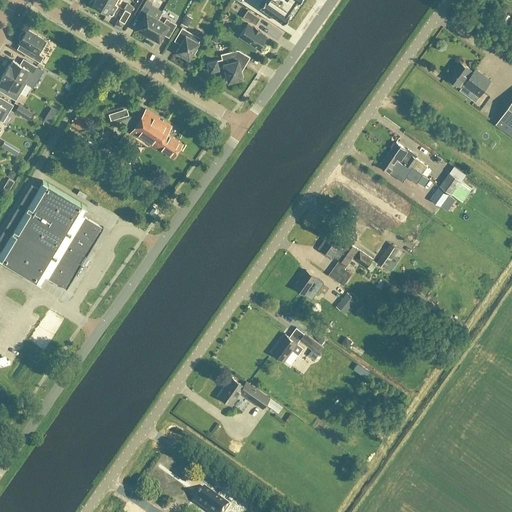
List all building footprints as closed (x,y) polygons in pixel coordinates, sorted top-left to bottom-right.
[(106,0),(91,0),(89,3),(107,13),(106,15),(113,4),(106,0)] [(263,0),(259,7),(283,23),(290,13),(287,11),(291,6),(293,8),(294,8),(291,6),(294,1),(297,3),(298,0),(263,0)] [(134,8),(129,4),(125,10),(130,13),(134,8)] [(148,35),(157,19),(151,16),(154,12),(143,5),(137,16),(142,20),(137,29),(139,30),(138,32),(145,36),(146,34),(148,35)] [(130,13),(125,10),(119,21),(124,24),(130,13)] [(248,10),(243,17),(256,26),(260,19),(248,10)] [(304,21),(312,17),(309,12),(301,16),(304,21)] [(181,24),(187,27),(192,19),(186,15),(181,24)] [(157,19),(148,35),(150,37),(149,38),(156,42),(157,41),(159,42),(165,33),(170,36),(177,25),(166,19),(164,23),(157,19)] [(118,20),(114,27),(120,30),(124,24),(119,21),(118,20)] [(254,28),(248,24),(239,37),(258,50),(260,51),(262,50),(264,49),(264,47),(264,45),(262,43),(267,36),(260,32),(261,32),(254,27),(254,28)] [(201,39),(182,28),(176,38),(182,42),(176,51),(176,52),(177,53),(176,54),(183,59),(184,57),(188,59),(188,60),(189,60),(190,59),(189,59),(192,54),(194,55),(197,50),(195,49),(198,44),(199,43),(201,39)] [(47,42),(27,30),(26,31),(25,31),(23,32),(21,33),(20,35),(19,38),(19,40),(20,41),(19,43),(29,49),(25,55),(40,63),(44,57),(40,55),(47,42)] [(250,58),(239,51),(236,56),(217,61),(216,60),(207,62),(209,72),(219,69),(218,68),(224,67),(228,82),(228,83),(229,83),(229,82),(233,81),(234,83),(242,81),(241,79),(242,79),(243,79),(243,78),(242,78),(240,67),(244,66),(245,67),(250,58)] [(22,82),(22,81),(26,75),(30,78),(37,67),(26,60),(22,66),(13,61),(10,65),(9,65),(5,71),(22,82)] [(471,70),(459,62),(448,77),(449,78),(448,80),(448,82),(455,87),(457,87),(458,85),(463,88),(465,85),(479,96),(490,81),(475,70),(471,75),(468,74),(471,70)] [(22,82),(5,71),(1,77),(2,78),(0,81),(0,83),(9,89),(5,95),(16,101),(26,84),(22,81),(22,82)] [(0,120),(3,123),(13,105),(3,99),(0,102),(0,120)] [(511,100),(496,123),(511,135),(511,100)] [(19,106),(15,112),(23,116),(27,110),(19,106)] [(162,140),(178,151),(183,144),(167,134),(172,126),(163,121),(162,122),(159,119),(159,118),(146,110),(138,121),(161,136),(162,140)] [(54,111),(50,116),(56,120),(60,115),(54,111)] [(77,115),(73,121),(82,127),(86,120),(77,115)] [(161,136),(138,121),(130,133),(137,138),(137,137),(150,145),(150,146),(156,150),(157,148),(173,158),(178,151),(162,140),(161,136)] [(124,143),(131,147),(133,143),(127,138),(124,143)] [(390,151),(423,174),(428,166),(416,157),(417,155),(408,149),(397,142),(390,151)] [(423,174),(390,151),(380,165),(392,173),(393,172),(397,175),(400,171),(406,176),(407,175),(417,182),(423,174)] [(463,202),(472,188),(450,172),(440,186),(463,202)] [(39,190),(31,185),(0,237),(0,249),(2,250),(0,253),(0,260),(40,284),(41,284),(40,283),(44,276),(66,289),(66,290),(82,263),(86,266),(89,260),(86,258),(104,228),(103,228),(81,215),(85,208),(86,208),(87,208),(43,181),(42,182),(43,182),(39,190)] [(430,197),(456,215),(463,205),(437,187),(430,197)] [(392,226),(373,212),(363,226),(383,240),(392,226)] [(348,236),(346,238),(335,230),(328,239),(353,258),(367,267),(373,259),(351,243),(353,240),(348,236)] [(340,260),(329,275),(344,286),(352,274),(345,269),(353,258),(328,239),(328,240),(327,240),(325,240),(319,248),(320,251),(332,260),(334,256),(340,260)] [(379,263),(386,269),(395,256),(399,249),(391,244),(387,250),(378,262),(377,263),(379,263)] [(307,270),(295,287),(305,294),(312,299),(324,282),(317,278),(307,270)] [(325,284),(318,291),(324,296),(330,290),(325,284)] [(336,307),(345,314),(356,299),(348,293),(336,307)] [(300,340),(313,349),(308,356),(314,360),(324,348),(304,333),(300,340)] [(304,348),(297,343),(285,334),(272,352),(284,361),(292,350),(299,355),(304,348)] [(247,382),(244,386),(231,377),(218,395),(231,405),(240,392),(262,408),(269,398),(247,382)] [(208,511),(223,511),(228,505),(204,488),(194,501),(208,511)]
